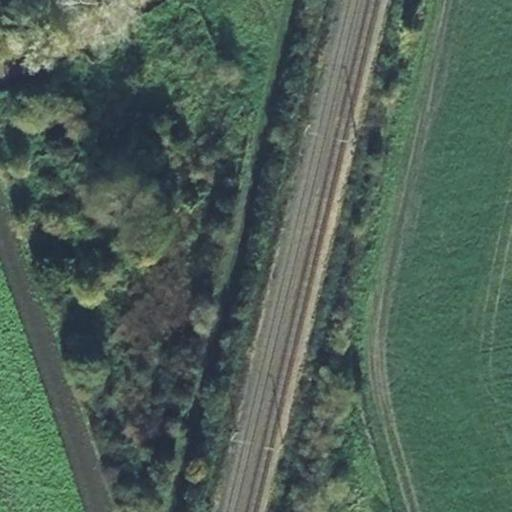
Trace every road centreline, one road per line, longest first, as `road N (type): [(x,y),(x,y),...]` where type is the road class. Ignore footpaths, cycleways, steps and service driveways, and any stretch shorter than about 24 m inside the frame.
road 1 (track): [(295,0),(174,511)]
road 2 (unclassified): [(0,70),(140,0)]
